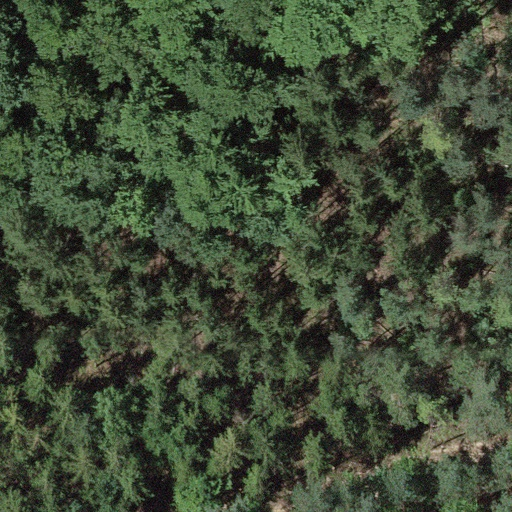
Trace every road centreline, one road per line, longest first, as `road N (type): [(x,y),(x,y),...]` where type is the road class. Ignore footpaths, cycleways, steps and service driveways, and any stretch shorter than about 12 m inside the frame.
road 1 (track): [(201,511),(262,489),(511,435)]
road 2 (track): [(0,42),(227,0)]
